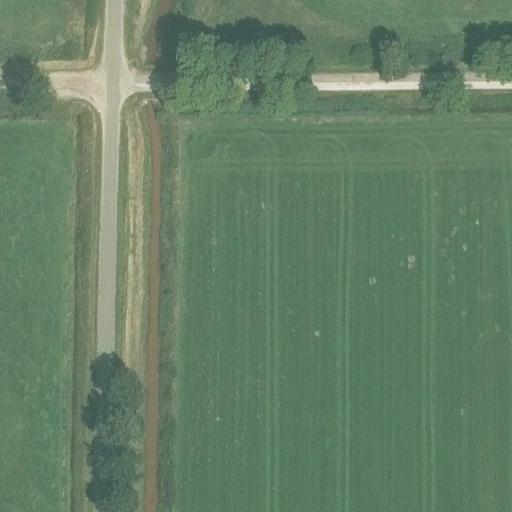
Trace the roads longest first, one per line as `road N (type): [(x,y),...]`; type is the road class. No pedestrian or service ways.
road 1 (unclassified): [(103,511),(114,0)]
road 2 (track): [(511,76),(110,77)]
